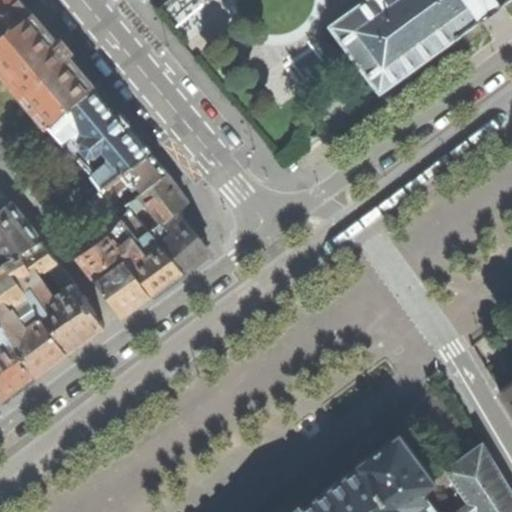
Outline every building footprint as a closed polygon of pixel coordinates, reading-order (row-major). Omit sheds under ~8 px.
[(0,0),(0,33),(2,31),(31,11),(22,0),(0,0)] [(504,0),(366,0),(332,24),(357,57),(354,59),(357,62),(359,61),(381,90),(479,18),(480,20),(486,15),(485,14),(490,10),(497,5),(498,6),(503,2),(503,1),(504,0)] [(0,64),(29,99),(50,125),(67,107),(94,87),(57,42),(31,11),(2,31),(0,33),(0,64)] [(120,172),(121,173),(149,152),(130,129),(108,103),(94,87),(67,107),(50,125),(58,136),(59,135),(63,139),(75,129),(84,139),(83,145),(88,152),(94,151),(104,163),(92,172),(102,185),(120,172)] [(138,184),(143,191),(166,173),(157,161),(149,152),(121,173),(133,188),(138,184)] [(511,166),(496,178),(511,198),(511,196),(511,166)] [(129,209),(150,230),(175,213),(188,202),(176,187),(166,173),(143,191),(137,198),(125,205),(129,209)] [(0,208),(10,200),(1,189),(0,190),(0,208)] [(0,254),(6,264),(42,239),(27,221),(10,200),(0,208),(0,254)] [(129,209),(117,225),(127,237),(133,232),(147,250),(159,240),(150,230),(129,209)] [(175,213),(150,230),(159,240),(183,270),(196,261),(208,253),(198,239),(199,238),(182,217),(181,219),(175,213)] [(77,255),(93,276),(121,255),(126,252),(119,242),(111,232),(77,255)] [(127,237),(119,242),(126,252),(121,255),(128,264),(147,250),(133,232),(127,237)] [(42,239),(6,264),(20,280),(41,312),(67,350),(90,334),(105,324),(75,283),(55,296),(43,277),(40,277),(36,279),(34,275),(57,259),(42,239)] [(147,250),(128,264),(149,294),(167,282),(183,270),(159,240),(147,250)] [(93,276),(121,315),(135,305),(149,294),(128,264),(121,255),(93,276)] [(0,314),(12,334),(35,374),(50,363),(67,350),(41,312),(20,280),(6,264),(0,268),(0,314)] [(0,389),(5,397),(16,388),(35,374),(12,334),(0,314),(0,389)] [(511,383),(501,391),(511,409),(511,383)] [(410,511),(404,503),(420,491),(435,480),(399,433),(356,465),(356,466),(301,507),(299,504),(288,511),(410,511)] [(511,511),(511,491),(482,441),(445,469),(469,502),(454,511),(436,511),(420,491),(404,503),(410,511),(511,511)]
